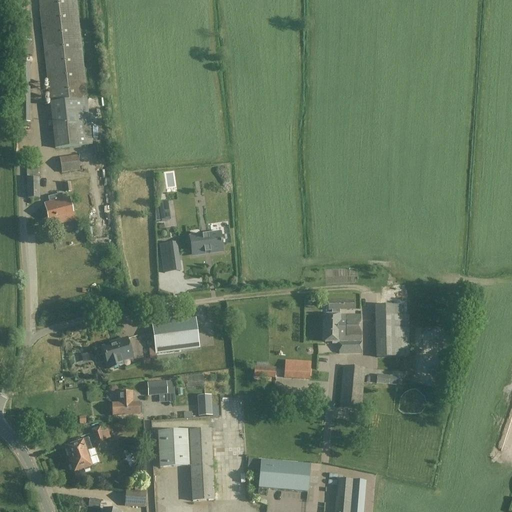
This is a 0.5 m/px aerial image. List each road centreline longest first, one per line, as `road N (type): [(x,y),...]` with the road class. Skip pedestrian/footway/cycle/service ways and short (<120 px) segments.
road 1 (unclassified): [(26,340),(11,0)]
road 2 (unclassified): [(26,340),(104,314),(297,294)]
road 3 (unclassified): [(364,296),(367,361),(332,362),(317,511)]
